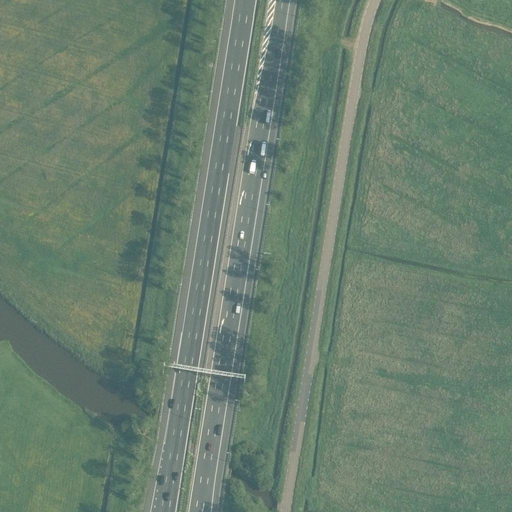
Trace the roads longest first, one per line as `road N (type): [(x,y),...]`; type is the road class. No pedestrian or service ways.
road 1 (unclassified): [(285,511),(376,0)]
road 2 (motorway): [(198,511),(282,0)]
road 3 (motorway): [(245,0),(164,511)]
